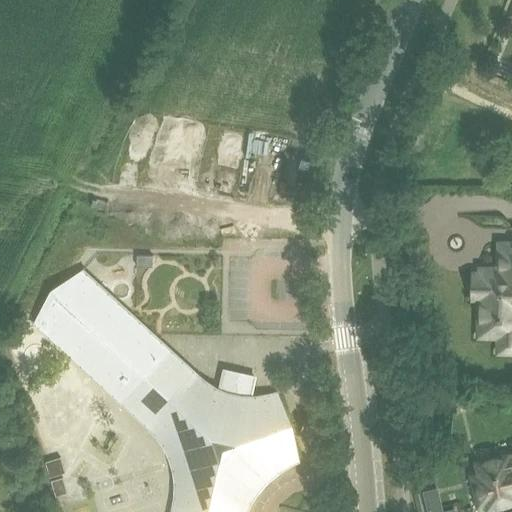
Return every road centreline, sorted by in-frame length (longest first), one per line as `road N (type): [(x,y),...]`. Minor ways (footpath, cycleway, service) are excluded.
road 1 (tertiary): [(347,342),(341,213),(361,126),(413,0)]
road 2 (tertiary): [(347,342),(366,511)]
